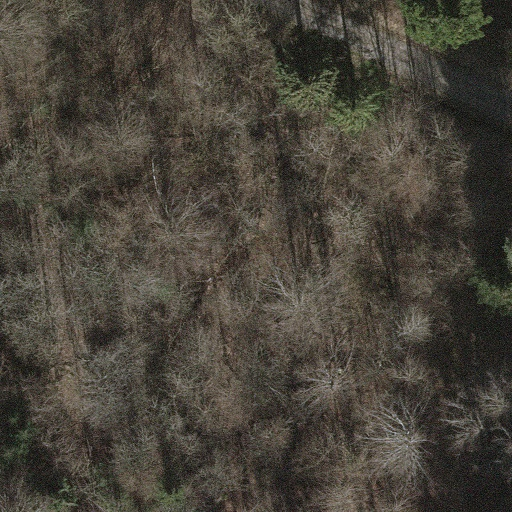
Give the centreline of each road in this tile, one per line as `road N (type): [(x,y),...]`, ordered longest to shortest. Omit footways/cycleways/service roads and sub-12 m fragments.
road 1 (track): [(275,0),(511,113)]
road 2 (track): [(511,343),(454,420),(428,511)]
